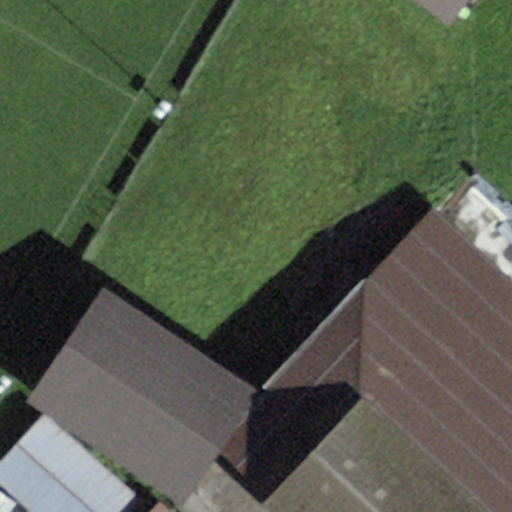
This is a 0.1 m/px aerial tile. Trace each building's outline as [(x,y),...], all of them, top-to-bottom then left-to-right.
[(482,0),(418,0),(460,30),(482,0)] [(511,323),(416,237),(330,332),(386,383),(424,341),(511,421),(511,323)] [(102,289),(27,403),(181,503),(256,390),(102,289)] [(484,511),(361,399),(262,506),(268,511),(484,511)] [(135,511),(143,504),(44,416),(0,466),(0,482),(33,511),(135,511)]
